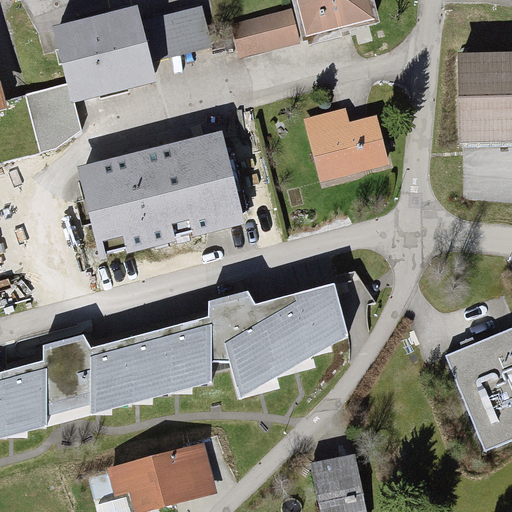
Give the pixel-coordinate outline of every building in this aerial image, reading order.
[(371,0),(293,0),(294,2),(302,41),(376,24),(371,0)] [(294,6),(237,19),(244,54),(302,41),(294,6)] [(136,10),(58,30),(76,100),(154,80),(151,70),(141,28),(136,10)] [(203,12),(141,28),(151,70),(214,55),(203,12)] [(511,56),(461,57),(462,137),(511,136),(511,56)] [(307,121),(321,187),(388,172),(376,121),(350,127),(347,113),(307,121)] [(223,138),(77,174),(100,267),(246,231),(223,138)] [(0,375),(0,436),(205,383),(207,366),(226,364),(235,402),(344,342),(328,290),(251,310),(240,295),(210,304),(208,322),(84,354),(75,341),(59,345),(40,351),(39,366),(0,375)] [(511,333),(446,359),(481,447),(511,434),(511,333)] [(202,449),(111,474),(117,495),(128,492),(133,510),(213,489),(202,449)] [(362,511),(351,458),(314,466),(323,511),(362,511)]
